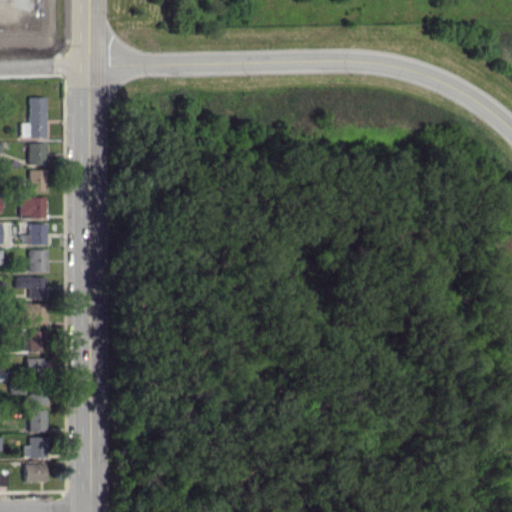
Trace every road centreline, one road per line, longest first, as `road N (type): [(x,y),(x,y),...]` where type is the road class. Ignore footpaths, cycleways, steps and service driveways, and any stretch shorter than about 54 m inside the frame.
road 1 (tertiary): [(87,0),(89,511)]
road 2 (tertiary): [(88,65),(355,64),(444,84),(511,133)]
